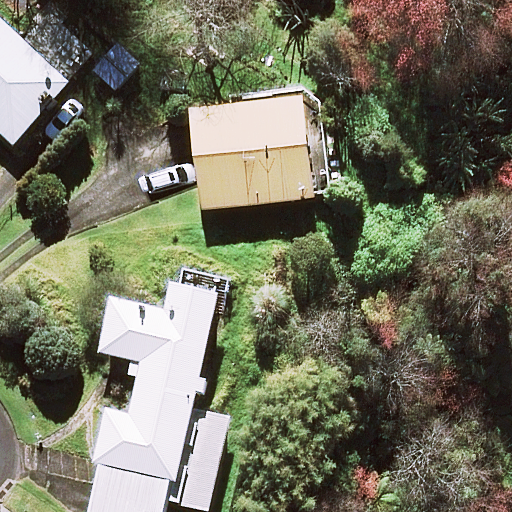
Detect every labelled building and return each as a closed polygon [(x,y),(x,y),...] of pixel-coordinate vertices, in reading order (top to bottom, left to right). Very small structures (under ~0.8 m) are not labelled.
[(317,0),(285,0),(302,16),(317,0)] [(67,88),(0,24),(0,136),(12,147),(67,88)] [(140,65),(118,46),(93,74),(115,93),(140,65)] [(322,109),(302,92),(231,99),(233,112),(188,117),(198,214),(298,205),(331,201),(322,109)] [(206,384),(198,382),(222,284),(175,273),(165,316),(110,303),(98,356),(129,363),(125,378),(138,381),(129,419),(106,414),(93,465),(100,467),(89,511),(163,511),(165,504),(196,511),(206,511),(229,420),(191,411),(195,395),(202,397),(206,384)]
